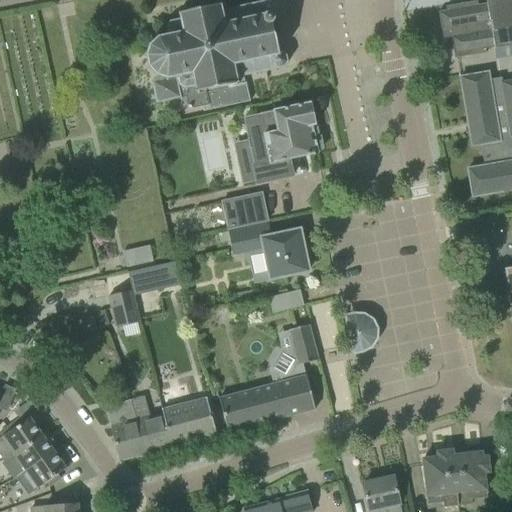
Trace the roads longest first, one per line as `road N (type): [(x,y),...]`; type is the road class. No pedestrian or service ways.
road 1 (unclassified): [(461,394),(382,0)]
road 2 (unclassified): [(125,502),(461,394)]
road 3 (unclassified): [(125,502),(87,435),(35,376),(0,354)]
